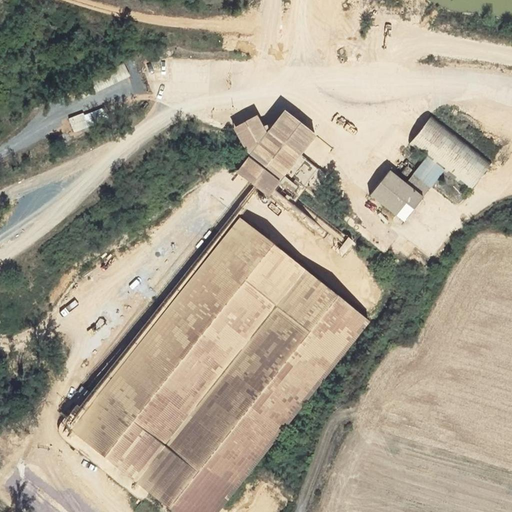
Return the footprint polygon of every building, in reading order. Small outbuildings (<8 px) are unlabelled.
[(123,64),(72,88),(78,101),(129,76),(123,64)] [(104,107),(90,113),(95,124),(109,118),(104,107)] [(247,156),(236,170),(267,195),(278,181),(294,194),(307,178),(317,186),(326,176),(299,154),(314,135),(284,111),(266,133),(256,115),(232,128),(247,156)] [(84,115),(66,122),(70,133),(89,126),(84,115)] [(491,163),(430,116),(408,144),(426,158),(405,184),(388,171),(369,195),(403,222),(443,171),(469,191),(491,163)] [(70,430),(173,511),(218,511),(369,321),(238,218),(70,430)]
